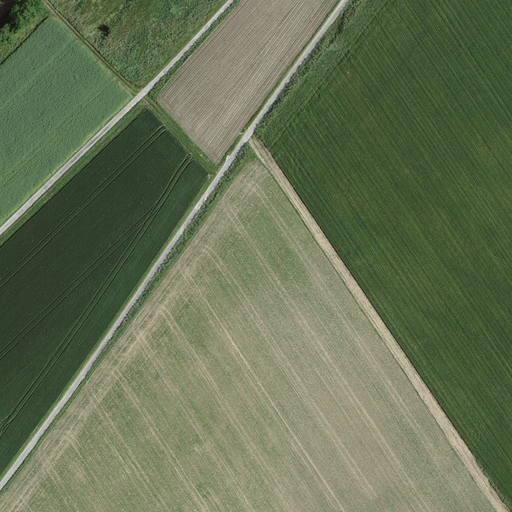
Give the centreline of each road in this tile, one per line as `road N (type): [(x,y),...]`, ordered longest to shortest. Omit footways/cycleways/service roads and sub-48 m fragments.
road 1 (track): [(0,483),(343,0)]
road 2 (track): [(0,228),(229,0)]
